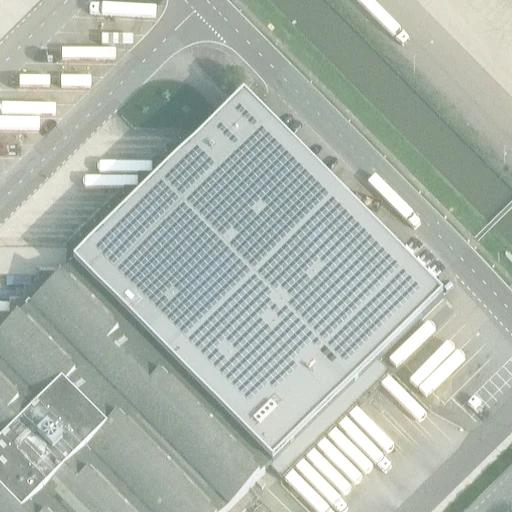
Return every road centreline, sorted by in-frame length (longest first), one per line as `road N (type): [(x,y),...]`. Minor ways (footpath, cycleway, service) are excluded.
road 1 (unclassified): [(210,0),(511,314)]
road 2 (unclassified): [(0,208),(210,0)]
road 3 (unknown): [(485,286),(275,490)]
